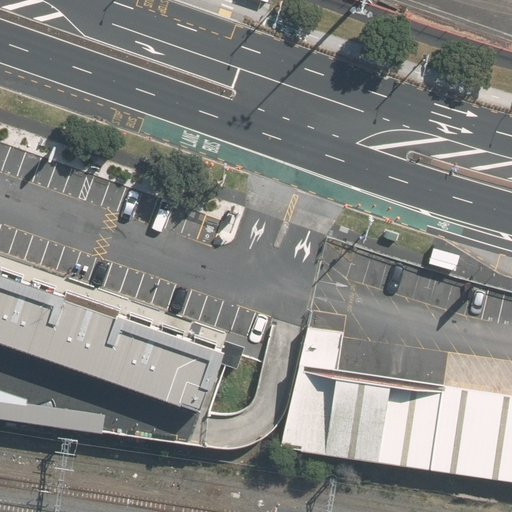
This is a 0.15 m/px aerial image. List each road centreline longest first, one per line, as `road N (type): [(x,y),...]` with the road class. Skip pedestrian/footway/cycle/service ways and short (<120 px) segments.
road 1 (primary): [(511,216),(0,39)]
road 2 (primary): [(119,0),(511,132)]
